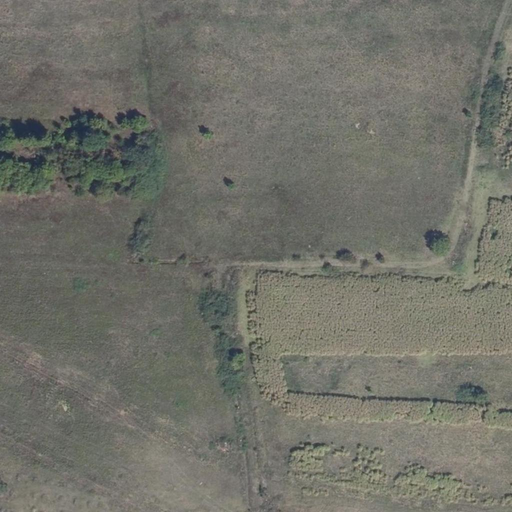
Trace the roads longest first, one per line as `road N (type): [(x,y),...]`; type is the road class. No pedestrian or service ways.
road 1 (track): [(508,0),(457,253),(447,263),(216,271),(257,511)]
road 2 (primary): [(285,511),(0,398)]
road 3 (primary): [(0,423),(214,511)]
